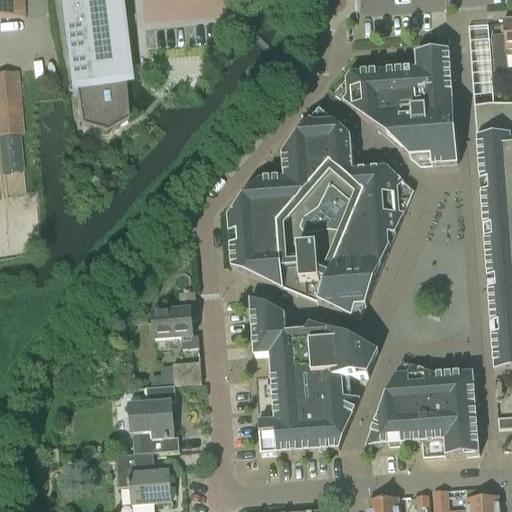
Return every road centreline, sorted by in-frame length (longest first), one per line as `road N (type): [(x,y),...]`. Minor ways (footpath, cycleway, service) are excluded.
road 1 (residential): [(24,511),(28,424),(55,374),(203,204)]
road 2 (residential): [(222,499),(211,277)]
road 3 (residential): [(469,190),(453,0)]
road 4 (residential): [(211,277),(370,340)]
road 5 (residential): [(429,192),(370,340)]
road 6 (residential): [(482,346),(469,190)]
road 7 (residential): [(429,192),(310,93)]
road 8 (residential): [(203,204),(310,93)]
road 9 (residential): [(393,349),(354,458),(353,489)]
road 10 (residential): [(353,489),(497,476)]
road 11 (residential): [(222,499),(353,489)]
road 12 (residential): [(497,476),(482,346)]
